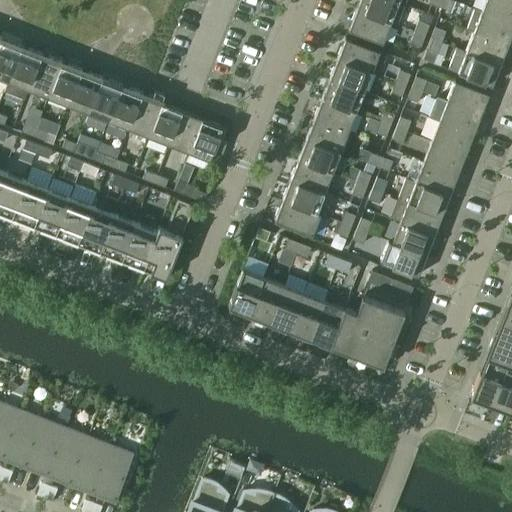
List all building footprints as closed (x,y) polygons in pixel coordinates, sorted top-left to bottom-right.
[(393,0),(359,0),(356,9),(390,22),(396,24),(404,4),(398,2),(393,0)] [(441,0),(439,7),(450,11),(455,0),(453,0),(441,0)] [(511,0),(484,0),(481,11),(511,22),(511,0)] [(475,8),(467,28),(473,31),(507,44),(511,31),(511,22),(481,11),(475,8)] [(356,9),(348,29),(382,43),(390,22),(356,9)] [(414,31),(425,35),(429,24),(418,20),(414,31)] [(430,37),(441,41),(445,30),(435,26),(430,37)] [(410,42),(420,46),(425,35),(414,31),(410,42)] [(473,31),(465,51),(499,64),(507,44),(473,31)] [(345,37),(337,58),(371,71),(378,74),(387,53),(345,37)] [(426,49),(437,53),(441,41),(430,37),(426,49)] [(0,39),(0,40),(0,78),(7,81),(20,47),(21,45),(8,40),(7,42),(0,39)] [(7,81),(4,90),(24,98),(27,89),(41,55),(41,53),(28,48),(27,50),(20,47),(7,81)] [(456,47),(448,68),(491,85),(499,64),(465,51),(456,47)] [(41,55),(27,89),(47,97),(61,63),(62,61),(48,56),(48,58),(41,55)] [(337,58),(329,78),(363,91),(371,71),(337,58)] [(61,63),(47,97),(68,105),(81,71),(82,69),(69,64),(68,66),(61,63)] [(395,80),(405,85),(410,73),(399,69),(395,80)] [(81,71),(68,105),(88,113),(101,79),(102,76),(89,71),(88,73),(81,71)] [(411,87),(422,91),(426,79),(416,75),(411,87)] [(329,78),(321,98),(355,111),(363,91),(329,78)] [(88,113),(85,122),(103,129),(107,120),(108,120),(121,86),(122,84),(109,79),(108,81),(101,79),(88,113)] [(454,79),(446,100),(480,114),(488,93),(454,79)] [(391,92),(401,96),(405,85),(395,80),(391,92)] [(121,86),(108,120),(128,128),(141,94),(142,92),(129,87),(128,89),(121,86)] [(407,98),(418,102),(422,91),(411,87),(407,98)] [(141,94),(128,128),(148,136),(161,102),(162,100),(149,95),(148,97),(141,94)] [(321,98),(313,118),(347,131),(355,111),(321,98)] [(446,100),(438,121),(472,134),(480,114),(446,100)] [(161,102),(148,136),(168,144),(181,110),(161,102)] [(181,110),(168,144),(188,152),(201,118),(181,110)] [(379,121),(390,125),(394,114),(384,110),(379,121)] [(396,127),(406,131),(411,120),(400,116),(396,127)] [(201,118),(188,152),(209,160),(209,159),(218,163),(227,141),(218,138),(222,126),(201,118)] [(313,118),(305,138),(340,152),(347,131),(313,118)] [(375,132),(385,136),(390,125),(379,121),(375,132)] [(438,121),(430,141),(464,154),(472,134),(438,121)] [(21,131),(32,136),(36,127),(24,123),(21,131)] [(32,136),(44,140),(47,131),(36,127),(32,136)] [(391,138),(402,142),(406,131),(396,127),(391,138)] [(76,143),(73,151),(93,159),(96,150),(88,147),(90,141),(78,137),(76,143)] [(65,138),(61,147),(73,151),(76,143),(65,138)] [(305,138),(298,158),(332,172),(340,152),(305,138)] [(22,148),(35,153),(39,144),(25,139),(22,148)] [(430,141),(422,161),(457,174),(464,154),(430,141)] [(35,153),(48,158),(52,149),(39,144),(35,153)] [(366,162),(377,166),(381,155),(370,151),(366,162)] [(102,162),(113,167),(116,158),(105,154),(102,162)] [(377,166),(389,170),(393,160),(381,155),(377,166)] [(66,165),(79,170),(83,161),(69,156),(66,165)] [(113,167),(124,171),(128,163),(116,158),(113,167)] [(298,158),(290,179),(324,192),(332,172),(298,158)] [(414,158),(406,178),(449,194),(457,174),(422,161),(414,158)] [(79,170),(95,176),(99,168),(83,161),(79,170)] [(142,178),(153,182),(157,174),(145,169),(142,178)] [(0,213),(10,217),(25,179),(3,170),(0,177),(0,213)] [(356,181),(366,185),(371,174),(360,170),(356,181)] [(111,183),(123,188),(127,178),(114,174),(111,183)] [(153,182),(165,187),(168,178),(157,174),(153,182)] [(372,187),(383,191),(387,180),(377,176),(372,187)] [(405,177),(397,198),(441,214),(449,194),(406,178),(405,177)] [(123,188),(135,192),(139,183),(127,178),(123,188)] [(32,226),(47,188),(25,179),(10,217),(11,217),(17,219),(17,220),(32,226)] [(178,179),(173,190),(183,194),(203,202),(207,193),(195,188),(196,186),(178,179)] [(290,179),(282,199),(316,212),(316,211),(320,213),(320,214),(324,215),(332,195),(324,192),(290,179)] [(352,193),(362,197),(366,185),(356,181),(352,193)] [(368,199),(378,203),(383,191),(372,187),(368,199)] [(54,234),(69,196),(47,188),(32,226),(33,226),(33,225),(39,228),(54,234)] [(76,243),(91,205),(69,196),(54,234),(55,234),(61,236),(61,237),(76,243)] [(149,271),(165,277),(193,204),(177,198),(166,228),(159,226),(142,268),(143,268),(149,270),(149,271)] [(397,198),(390,218),(399,221),(433,235),(441,214),(397,198)] [(312,235),(320,214),(320,213),(316,211),(316,212),(282,199),(274,220),(312,235)] [(98,251),(113,213),(91,205),(76,243),(77,243),(77,242),(83,245),(98,251)] [(340,222),(351,226),(355,214),(345,210),(340,222)] [(120,260),(135,222),(113,213),(98,251),(99,251),(105,253),(105,254),(120,260)] [(357,228),(367,232),(372,220),(361,216),(357,228)] [(392,240),(391,241),(425,255),(433,235),(399,221),(392,240)] [(142,268),(159,226),(158,225),(156,230),(135,222),(120,260),(121,260),(127,262),(142,268)] [(336,233),(346,237),(351,226),(340,222),(336,233)] [(254,237),(266,241),(270,231),(258,226),(254,237)] [(352,239),(363,243),(367,232),(357,228),(352,239)] [(284,248),(295,253),(299,242),(288,238),(284,248)] [(388,239),(379,261),(417,275),(425,255),(391,241),(392,240),(388,239)] [(295,253),(306,257),(311,246),(299,242),(295,253)] [(324,264),(336,268),(340,258),(328,253),(324,264)] [(336,268),(347,273),(351,262),(340,258),(336,268)] [(228,305),(249,313),(263,277),(242,268),(228,305)] [(367,281),(374,284),(379,273),(371,270),(367,281)] [(374,284),(381,286),(385,275),(379,273),(374,284)] [(381,286),(388,289),(392,278),(385,275),(381,286)] [(249,313),(269,321),(283,284),(263,277),(249,313)] [(388,289),(395,292),(399,281),(392,278),(388,289)] [(395,292),(401,294),(406,283),(399,281),(395,292)] [(401,294),(409,297),(413,286),(406,283),(401,294)] [(269,321),(289,329),(303,292),(283,284),(269,321)] [(289,329),(309,337),(323,300),(303,292),(289,329)] [(329,345),(382,365),(403,311),(362,295),(355,311),(343,306),(343,307),(344,308),(329,345)] [(309,337),(329,345),(344,308),(343,307),(323,300),(309,337)] [(497,330),(508,334),(511,324),(511,304),(507,303),(497,330)] [(485,354),(506,363),(511,364),(511,339),(494,333),(485,354)] [(470,395),(490,403),(506,363),(485,354),(470,395)] [(490,403),(511,411),(511,407),(511,364),(506,363),(490,403)] [(0,454),(3,456),(20,410),(0,401),(0,453),(0,454),(0,453),(0,454)] [(26,464),(43,418),(20,410),(3,456),(16,461),(16,460),(22,462),(22,463),(26,464)] [(48,473),(65,427),(43,418),(26,464),(38,469),(45,471),(45,472),(48,473)] [(67,481),(70,482),(87,435),(65,427),(48,473),(60,478),(61,477),(67,480),(67,481)] [(89,489),(93,491),(110,444),(87,435),(70,482),(83,487),(83,486),(89,489)] [(112,498),(115,499),(133,452),(132,452),(132,453),(110,444),(93,491),(105,495),(106,495),(112,497),(112,498)] [(0,477),(0,479),(7,482),(12,470),(4,467),(0,477)] [(222,511),(220,510),(227,493),(217,489),(219,484),(217,483),(213,481),(209,479),(207,478),(202,478),(193,500),(192,499),(187,511),(185,511),(184,511),(222,511)] [(36,493),(44,496),(49,484),(41,481),(36,493)] [(44,496),(52,500),(57,487),(49,484),(44,496)] [(265,511),(273,492),(274,490),(273,490),(272,492),(268,491),(262,489),(258,489),(256,489),(254,493),(244,489),(237,507),(235,506),(232,511),(265,511)] [(296,511),(297,510),(287,506),(288,501),(287,500),(283,497),(279,495),(273,492),(265,511),(296,511)] [(81,511),(84,511),(89,511),(94,502),(86,499),(81,511)] [(89,511),(98,511),(102,505),(94,502),(89,511)]
